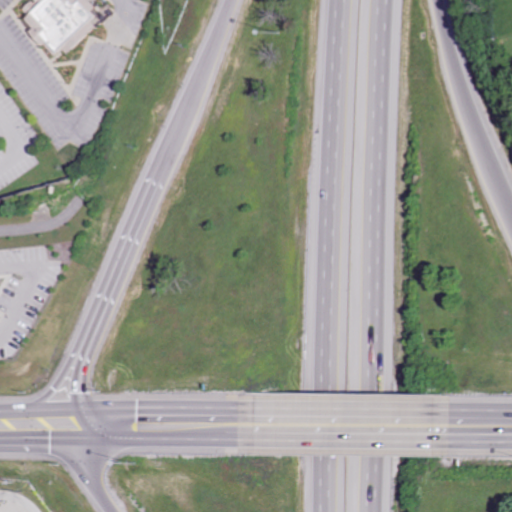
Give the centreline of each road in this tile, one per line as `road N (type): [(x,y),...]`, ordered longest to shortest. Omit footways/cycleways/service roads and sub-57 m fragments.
road 1 (motorway): [(342,0),(322,511)]
road 2 (motorway): [(372,511),(387,0)]
road 3 (motorway): [(233,0),(122,283)]
road 4 (motorway): [(511,211),(466,109),(440,0)]
road 5 (motorway): [(122,283),(25,426)]
road 6 (trunk): [(268,422),(439,424)]
road 7 (trunk): [(109,423),(268,422)]
road 8 (motorway): [(122,283),(87,376),(94,406),(109,423)]
